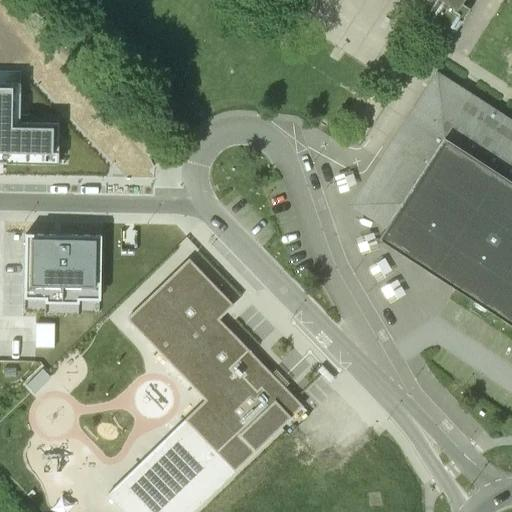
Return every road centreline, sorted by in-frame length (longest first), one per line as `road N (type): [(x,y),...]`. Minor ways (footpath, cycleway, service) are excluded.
road 1 (unclassified): [(390,388),(331,275),(283,155),(260,136),(229,131),(202,147),(192,167),(202,201)]
road 2 (unclassified): [(202,201),(390,388)]
road 3 (residential): [(202,201),(0,198)]
road 4 (unclassified): [(480,504),(390,388)]
